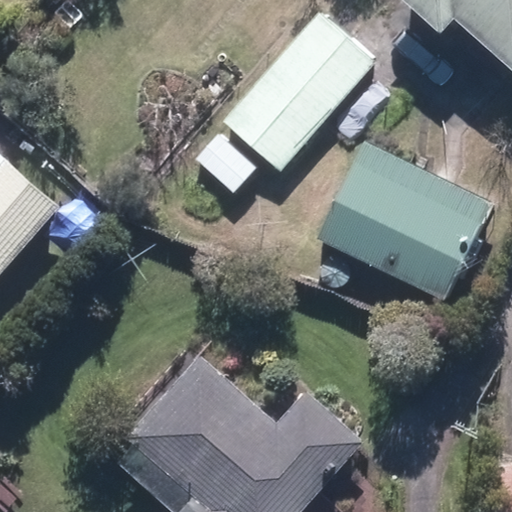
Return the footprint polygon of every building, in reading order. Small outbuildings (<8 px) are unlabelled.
[(511,0),(402,0),(443,36),(457,21),(511,70),(511,0)] [(282,173),(376,64),(319,15),(225,124),(282,173)] [(260,169),(222,132),(197,157),(236,194),(260,169)] [(492,203),(366,143),(319,242),(445,301),(492,203)] [(0,276),(61,209),(0,154),(0,276)] [(300,511),(366,440),(308,389),(278,422),(203,355),(113,454),(177,511),(300,511)] [(511,511),(511,464),(492,466),(496,511),(511,511)]
